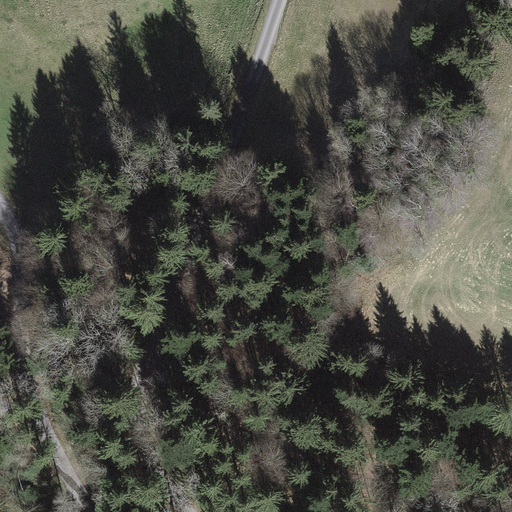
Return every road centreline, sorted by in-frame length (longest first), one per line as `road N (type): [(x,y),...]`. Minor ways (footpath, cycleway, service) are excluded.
road 1 (unclassified): [(278,0),(154,335),(139,398),(151,468),(189,511)]
road 2 (unclassified): [(90,511),(26,395),(16,248),(0,203)]
